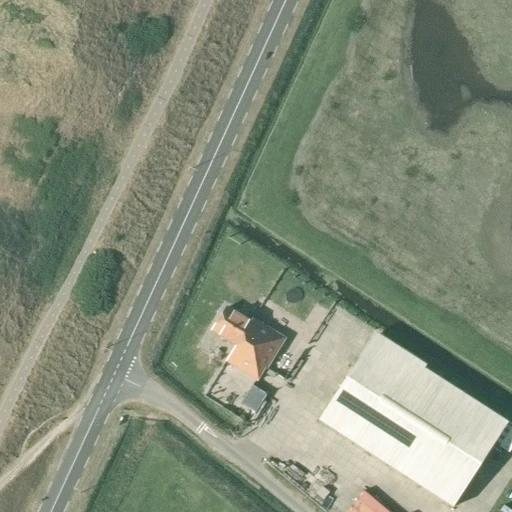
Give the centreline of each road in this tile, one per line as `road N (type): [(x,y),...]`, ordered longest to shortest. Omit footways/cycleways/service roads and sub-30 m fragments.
road 1 (secondary): [(114,372),(285,0)]
road 2 (unclassified): [(301,511),(172,407),(114,372)]
road 3 (secondary): [(50,511),(114,372)]
